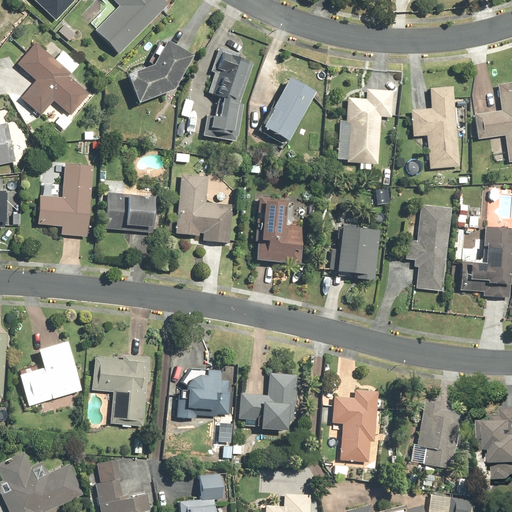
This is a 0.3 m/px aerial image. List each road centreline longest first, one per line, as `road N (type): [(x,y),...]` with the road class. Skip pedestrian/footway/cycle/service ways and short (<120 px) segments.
road 1 (residential): [(0,282),(245,311),(419,351),(511,362)]
road 2 (residential): [(247,0),(313,28),(398,40),(511,22)]
